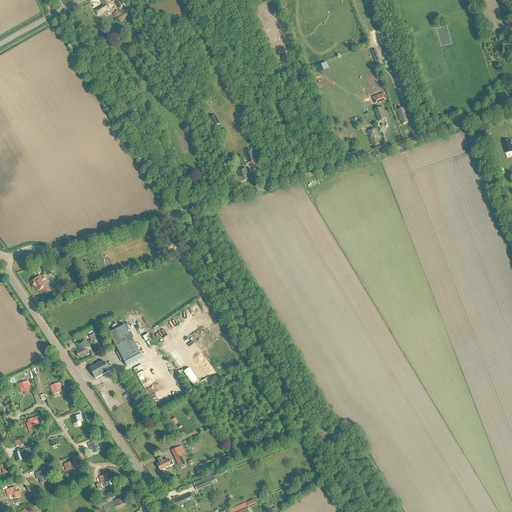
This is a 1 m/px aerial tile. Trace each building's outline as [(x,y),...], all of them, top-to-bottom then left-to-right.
[(113,7),(108,0),(102,0),(101,1),(103,5),(95,10),(99,16),(104,13),(103,12),(113,7)] [(120,0),(114,0),(119,9),(124,6),(120,0)] [(118,17),(120,22),(128,17),(126,13),(118,17)] [(401,99),(406,97),(403,89),(398,91),(401,99)] [(372,98),(375,104),(386,100),(384,93),(372,98)] [(375,110),(379,122),(386,120),(382,107),(375,110)] [(409,123),(404,108),(397,111),(400,121),(401,121),(403,125),(409,123)] [(216,116),(209,119),(213,128),(221,125),(216,116)] [(379,138),(376,129),(368,132),(373,146),(374,145),(375,147),(379,146),(377,139),(379,138)] [(511,152),(511,146),(510,141),(502,143),(506,155),(511,152)] [(252,148),(245,150),(248,164),(256,161),(252,148)] [(247,172),(246,168),(237,171),(240,181),(241,180),(242,182),(249,180),(247,172)] [(49,266),(53,273),(58,269),(54,263),(49,266)] [(46,279),(45,275),(42,276),(42,278),(40,278),(39,279),(39,278),(33,281),(34,284),(33,285),(38,292),(42,290),(46,295),(50,292),(47,286),(46,287),(44,284),(43,285),(42,282),(44,281),(44,280),(46,279)] [(103,275),(94,279),(96,284),(105,280),(103,275)] [(109,334),(111,339),(118,352),(116,353),(121,362),(123,361),(127,368),(143,359),(125,326),(109,334)] [(88,348),(84,342),(78,346),(80,350),(77,351),(78,353),(76,354),(79,358),(80,357),(81,359),(89,355),(86,349),(88,348)] [(109,372),(103,362),(90,369),(96,380),(109,372)] [(18,385),(21,393),(31,390),(29,384),(27,384),(26,382),(18,385)] [(50,386),(53,395),(63,392),(60,383),(50,386)] [(89,413),(84,415),(88,425),(93,423),(89,413)] [(73,424),(82,421),(80,415),(73,417),(74,420),(72,420),(73,424)] [(28,423),(26,424),(30,433),(32,433),(30,427),(39,424),(37,417),(28,421),(28,423)] [(52,448),(60,445),(58,439),(50,441),(52,448)] [(90,451),(93,450),(100,448),(98,441),(88,444),(90,451)] [(182,447),(172,452),(180,468),(185,466),(180,454),(184,452),(182,447)] [(20,456),(21,456),(22,458),(29,455),(27,449),(20,451),(21,454),(20,454),(19,452),(13,453),(16,462),(22,460),(20,456)] [(157,460),(158,464),(157,465),(161,473),(175,466),(174,463),(173,464),(172,462),(169,464),(168,461),(163,463),(161,458),(157,460)] [(65,471),(75,468),(73,462),(65,464),(66,467),(64,467),(65,471)] [(37,480),(39,479),(40,483),(48,481),(44,471),(37,474),(35,474),(37,480)] [(101,484),(110,481),(108,475),(101,477),(102,480),(100,480),(101,484)] [(214,475),(194,484),(197,492),(202,490),(217,483),(214,475)] [(5,491),(6,493),(8,497),(17,495),(15,488),(7,490),(5,491)] [(183,508),(188,506),(187,505),(194,502),(191,495),(175,501),(176,502),(174,503),(176,508),(176,507),(177,510),(182,508),(183,511),(180,511),(185,511),(185,510),(184,510),(183,508)] [(124,497),(114,501),(116,508),(127,504),(124,497)] [(287,501),(284,503),(286,507),(297,501),(295,497),(290,500),(288,502),(287,501)] [(231,510),(231,511),(249,511),(246,503),(231,510)]
